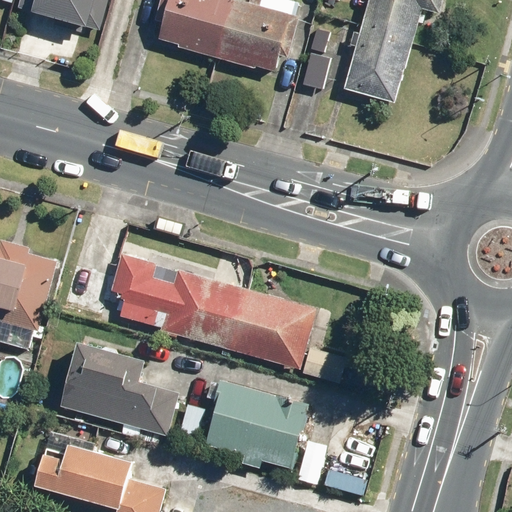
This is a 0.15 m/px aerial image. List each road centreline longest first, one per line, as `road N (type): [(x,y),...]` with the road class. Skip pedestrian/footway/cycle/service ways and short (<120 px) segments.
road 1 (secondary): [(255,192),(0,118)]
road 2 (secondary): [(255,192),(291,180),(465,215)]
road 3 (secondary): [(451,265),(278,220),(255,192)]
road 4 (primary): [(440,492),(458,282)]
road 5 (primary): [(511,335),(488,410),(440,492)]
